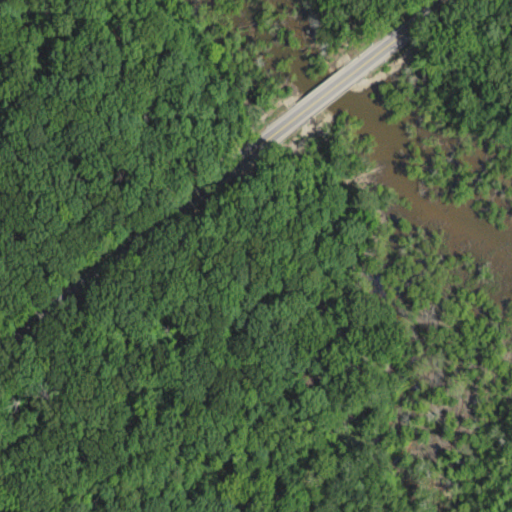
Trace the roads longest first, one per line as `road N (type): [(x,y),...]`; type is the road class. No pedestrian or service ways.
road 1 (tertiary): [(0,345),(188,202)]
road 2 (tertiary): [(188,202),(295,120)]
